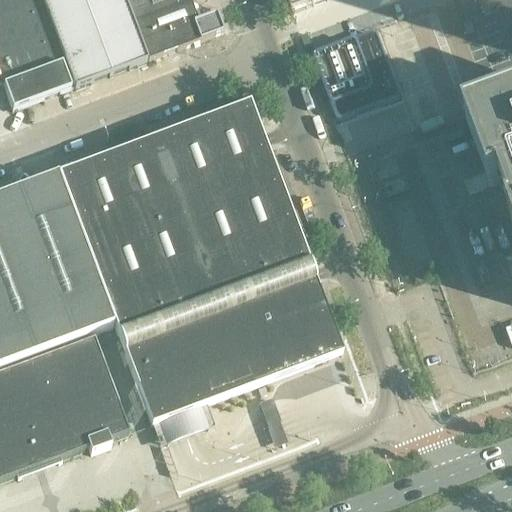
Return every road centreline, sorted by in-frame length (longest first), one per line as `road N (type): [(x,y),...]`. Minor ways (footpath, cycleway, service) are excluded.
road 1 (unclassified): [(389,370),(268,55)]
road 2 (unclassified): [(0,156),(268,55)]
road 3 (unclassified): [(391,432),(169,511)]
